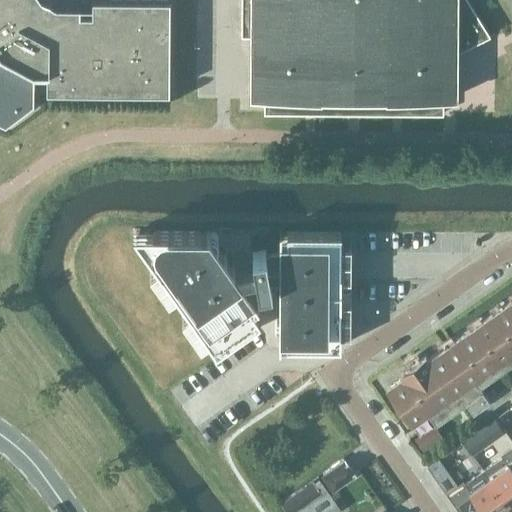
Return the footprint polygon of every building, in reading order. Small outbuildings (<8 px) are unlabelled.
[(169,91),(169,0),(92,0),(92,13),(80,13),(80,5),(56,5),(51,0),(0,0),(0,121),(5,124),(33,104),(33,79),(46,80),(46,90),(169,91)] [(443,96),(455,96),(455,51),(490,34),(468,0),(240,0),(241,34),(252,35),(252,95),(264,95),(263,111),(305,111),(314,112),(347,112),(359,112),(391,112),(401,112),(443,112),(443,96)] [(199,231),(153,231),(138,239),(216,348),(260,317),(199,231)] [(287,231),(287,233),(287,251),(266,254),(265,250),(252,253),(258,288),(272,286),(270,279),(286,279),(286,345),(340,345),(340,332),(349,332),(350,245),(341,245),(341,232),(287,231)] [(511,298),(428,358),(425,354),(400,372),(403,375),(386,387),(411,423),(459,389),(478,417),(511,393),(511,379),(497,391),(493,385),(484,391),(476,377),(511,351),(511,298)] [(502,426),(505,431),(511,426),(511,409),(510,406),(495,417),(502,426)] [(494,431),(502,426),(495,417),(484,425),(483,425),(486,429),(494,431)] [(511,448),(483,469),(509,506),(511,503),(511,448)] [(449,450),(440,456),(448,466),(456,461),(449,450)] [(333,488),(354,473),(345,460),(324,475),(333,488)] [(464,482),(447,494),(459,511),(476,511),(482,508),(484,511),(503,511),(502,511),(509,506),(483,469),(464,482)] [(281,503),(286,511),(301,511),(290,496),(281,503)]
